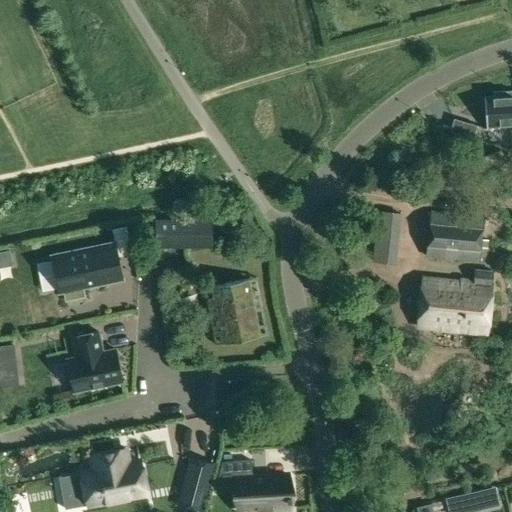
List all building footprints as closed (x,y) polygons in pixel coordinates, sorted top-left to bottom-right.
[(484,95),(486,129),(487,128),(487,127),(511,125),(511,96),(511,97),(511,90),(492,92),(492,96),(485,96),(485,95),(484,95)] [(476,126),(453,118),(449,131),(473,138),(476,126)] [(471,161),(476,173),(503,161),(498,149),(471,161)] [(383,209),(374,261),(395,264),(402,212),(383,209)] [(479,262),(481,248),(486,248),(487,240),(481,239),(484,218),(480,217),(481,213),(475,212),(474,216),(430,212),(426,256),(479,262)] [(212,219),(168,219),(155,219),(155,248),(168,248),(212,248),(212,219)] [(122,279),(115,243),(53,257),(60,292),(64,291),(66,301),(86,297),(84,287),(122,279)] [(423,278),(418,327),(487,334),(492,285),(491,285),(492,272),(475,270),(474,283),(423,278)] [(248,279),(211,286),(204,288),(205,295),(213,336),(215,344),(267,334),(256,278),(248,279)] [(76,357),(67,359),(74,392),(122,381),(115,349),(102,352),(98,331),(72,337),(76,357)] [(0,367),(14,366),(12,345),(0,346),(0,367)] [(82,473),(59,477),(65,509),(88,505),(146,494),(140,461),(128,463),(125,449),(123,449),(113,451),(90,456),(93,470),(81,472),(82,473)] [(236,479),(237,490),(238,490),(239,510),(247,510),(290,507),(289,499),(291,499),(291,494),(289,494),(288,475),(281,475),(252,477),(251,460),(222,462),(221,465),(217,480),(236,479)] [(183,481),(177,503),(177,504),(178,504),(202,510),(209,487),(184,481),(183,480),(183,481)] [(465,511),(499,504),(495,490),(495,487),(494,486),(446,497),(446,501),(447,503),(449,511),(465,511)] [(417,510),(417,511),(432,511),(431,507),(430,505),(430,503),(416,506),(417,510)]
